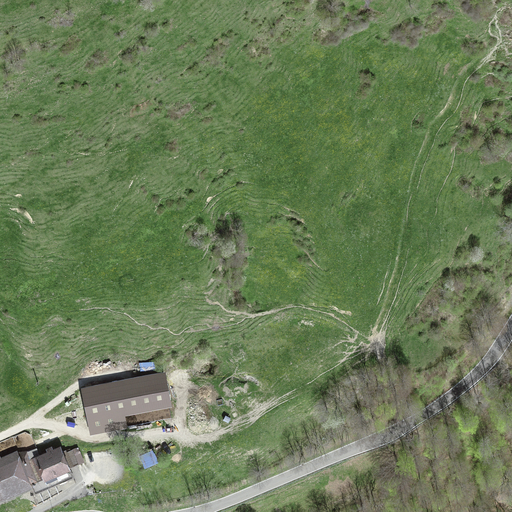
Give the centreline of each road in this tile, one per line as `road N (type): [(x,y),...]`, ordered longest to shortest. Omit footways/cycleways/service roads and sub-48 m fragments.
road 1 (track): [(511,50),(482,59),(462,78),(433,132),(411,196),(403,266),(368,357),(201,441),(175,436)]
road 2 (tertiary): [(511,325),(485,364),(420,417),(196,511)]
